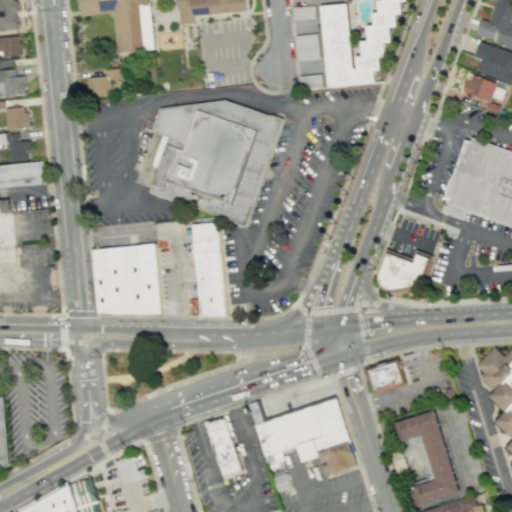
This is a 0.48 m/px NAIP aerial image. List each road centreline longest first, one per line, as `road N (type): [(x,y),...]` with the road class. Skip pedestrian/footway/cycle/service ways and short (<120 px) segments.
road 1 (residential): [(72,332),(52,0)]
road 2 (secondary): [(357,266),(459,0)]
road 3 (secondary): [(432,0),(336,242)]
road 4 (primary): [(156,420),(330,360)]
road 5 (primary): [(233,335),(204,344),(101,341),(83,363)]
road 6 (primary): [(24,480),(54,473),(143,426)]
road 7 (residential): [(388,511),(351,392)]
